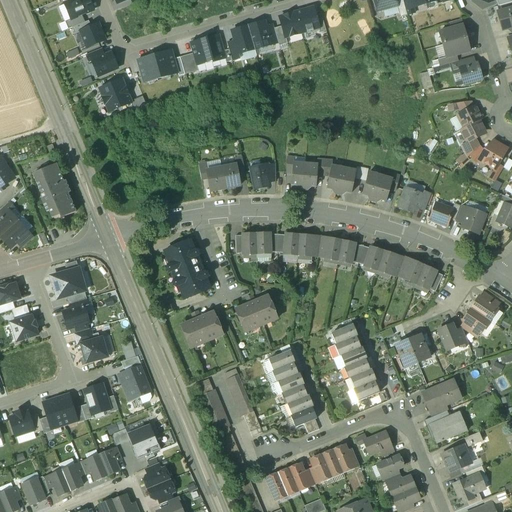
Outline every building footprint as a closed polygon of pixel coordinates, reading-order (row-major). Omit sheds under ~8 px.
[(75,0),(64,5),(71,20),(81,16),(92,11),(87,0),(75,0)] [(395,0),(372,0),(376,12),(396,6),(397,6),(396,0),(395,0)] [(401,0),(397,0),(396,0),(397,6),(396,6),(400,18),(406,16),(401,0)] [(409,0),(401,0),(406,16),(414,14),(412,8),(409,0)] [(423,0),(409,0),(412,8),(425,4),(423,0)] [(511,8),(497,13),(502,30),(511,28),(511,27),(511,8)] [(313,9),(295,14),(301,34),(311,31),(312,33),(319,31),(315,17),(313,9)] [(285,38),(301,34),(295,14),(279,18),(282,27),(285,38)] [(321,15),(315,17),(319,31),(320,33),(326,32),(321,15)] [(84,23),(81,16),(71,20),(65,23),(68,30),(72,28),(84,23)] [(460,20),(449,24),(450,29),(461,26),(460,20)] [(84,23),(72,28),(74,35),(80,32),(90,28),(88,21),(84,23)] [(264,23),(248,27),(254,50),(270,46),(265,28),(264,23)] [(90,28),(80,32),(87,49),(105,41),(98,24),(90,28)] [(265,28),(270,46),(278,44),(274,29),(273,25),(265,28)] [(450,29),(438,33),(442,46),(465,39),(461,26),(450,29)] [(238,55),(254,50),(248,27),(231,32),(234,42),(238,55)] [(282,27),(274,29),(278,44),(279,47),(287,44),(285,38),(282,27)] [(193,54),(197,67),(225,59),(223,52),(218,36),(190,43),(193,54)] [(465,39),(442,46),(446,58),(446,59),(455,56),(469,52),(465,39)] [(239,59),(238,55),(234,42),(227,44),(229,50),(232,61),(239,59)] [(85,56),(88,64),(92,62),(104,57),(101,49),(85,56)] [(226,63),(232,61),(229,50),(223,52),(225,59),(226,63)] [(144,84),(177,74),(173,60),(171,52),(138,61),(144,84)] [(92,62),(99,77),(117,69),(110,54),(104,57),(92,62)] [(197,67),(193,54),(180,58),(185,75),(198,71),(197,67)] [(446,58),(437,61),(439,67),(450,64),(456,62),(455,56),(446,59),(446,58)] [(185,75),(180,58),(173,60),(177,74),(178,77),(185,75)] [(456,62),(450,64),(451,67),(452,72),(459,70),(474,65),(472,58),(456,62)] [(474,65),(459,70),(463,85),(481,80),(476,65),(474,65)] [(463,85),(459,70),(452,72),(456,87),(463,85)] [(105,104),(109,113),(131,104),(130,102),(122,81),(100,90),(103,98),(102,98),(104,105),(105,104)] [(142,98),(130,102),(131,104),(135,114),(147,110),(142,98)] [(470,102),(456,104),(461,114),(473,108),(470,102)] [(461,114),(457,116),(463,129),(460,130),(460,131),(481,120),(474,107),(473,108),(461,114)] [(481,120),(460,131),(466,143),(467,144),(475,139),(480,137),(479,135),(484,132),(479,121),(481,120)] [(424,150),(430,154),(437,142),(431,139),(424,150)] [(475,139),(467,144),(466,143),(461,146),(467,158),(468,156),(478,147),(475,139)] [(507,150),(493,142),(486,153),(483,152),(478,161),(494,170),(494,171),(497,165),(507,150)] [(478,147),(468,156),(475,163),(478,161),(483,152),(479,146),(478,147)] [(241,158),(233,159),(234,163),(234,166),(235,166),(237,176),(238,176),(238,177),(245,175),(241,158)] [(294,158),(287,158),(285,173),(291,174),(292,163),(293,163),(294,158)] [(0,160),(0,187),(13,179),(1,161),(0,160)] [(324,161),(317,160),(316,165),(317,165),(316,176),(322,176),(324,161)] [(332,161),(324,161),(322,176),(329,177),(330,167),(331,167),(332,161)] [(50,163),(44,166),(42,171),(32,175),(41,196),(44,195),(45,197),(42,198),(41,201),(46,212),(48,211),(51,219),(59,216),(60,219),(75,213),(67,194),(70,193),(65,182),(63,183),(56,165),(50,163)] [(227,165),(226,167),(221,168),(225,190),(239,187),(240,186),(238,177),(238,176),(237,176),(235,166),(234,166),(234,163),(227,165)] [(293,163),(292,163),(291,174),(290,186),(295,186),(299,191),(303,191),(305,164),(293,163)] [(205,164),(198,165),(201,181),(204,180),(208,180),(206,171),(207,171),(205,164)] [(267,166),(265,166),(269,183),(275,182),(275,164),(267,166)] [(316,165),(305,164),(303,191),(306,191),(310,188),(315,188),(316,176),(317,165),(316,165)] [(266,165),(260,166),(258,169),(250,170),(254,190),(260,189),(261,187),(269,185),(269,183),(265,166),(267,166),(266,165)] [(497,165),(494,171),(494,170),(489,179),(495,182),(502,168),(497,165)] [(331,167),(330,167),(329,177),(326,189),(331,190),(334,195),(338,195),(343,169),(331,167)] [(207,171),(206,171),(208,180),(210,193),(225,190),(221,168),(207,171)] [(368,170),(356,168),(355,171),(354,179),(365,182),(368,170)] [(355,171),(343,169),(338,195),(341,196),(346,193),(351,194),(354,179),(355,171)] [(380,177),(368,173),(365,182),(362,195),(367,196),(369,201),(372,202),(380,177)] [(393,175),(391,180),(392,180),(389,190),(395,192),(399,177),(393,175)] [(391,180),(380,177),(372,202),(376,203),(381,201),(386,202),(389,190),(392,180),(391,180)] [(422,195),(404,189),(397,208),(410,213),(410,211),(416,209),(417,209),(418,209),(424,193),(423,192),(422,195)] [(424,193),(418,209),(424,211),(430,195),(424,193)] [(511,204),(511,200),(499,195),(497,200),(504,204),(511,207),(511,204)] [(9,203),(0,210),(0,217),(1,218),(9,212),(14,209),(9,203)] [(452,210),(435,204),(428,220),(446,227),(449,219),(452,210)] [(460,206),(454,204),(452,210),(449,219),(455,221),(460,206)] [(504,204),(495,223),(511,229),(511,227),(511,207),(504,204)] [(460,206),(455,221),(463,225),(469,210),(460,206)] [(463,225),(461,229),(477,235),(485,216),(469,210),(463,225)] [(1,218),(0,219),(0,237),(18,222),(9,212),(1,218)] [(18,222),(0,237),(0,238),(10,249),(16,243),(27,233),(18,222)] [(27,233),(16,243),(21,248),(32,238),(27,233)] [(270,234),(256,235),(257,255),(271,254),(271,253),(270,235),(270,234)] [(256,235),(241,235),(242,236),(242,255),(257,255),(256,235)] [(299,236),(285,235),(284,236),(283,254),(283,255),(297,256),(299,236)] [(313,237),(299,236),(297,256),(312,257),(312,256),(313,238),(313,237)] [(320,239),(313,238),(312,256),(318,257),(320,239)] [(327,240),(320,239),(318,257),(324,258),(327,240)] [(342,242),(327,239),(327,240),(324,258),(324,259),(338,262),(342,242)] [(203,274),(196,258),(198,257),(199,255),(197,252),(195,251),(194,252),(189,242),(164,252),(169,266),(167,267),(165,270),(167,272),(169,273),(172,272),(176,281),(173,282),(172,285),(173,287),(175,288),(178,287),(184,300),(209,289),(205,279),(207,279),(208,277),(207,274),(205,273),(203,274)] [(355,244),(342,242),(338,262),(351,264),(352,263),(355,246),(355,244)] [(154,262),(146,244),(134,249),(142,267),(154,262)] [(362,247),(355,246),(352,263),(358,264),(362,247)] [(369,249),(362,247),(358,264),(363,266),(369,249)] [(383,252),(369,248),(369,249),(363,266),(363,267),(377,271),(383,252)] [(396,257),(383,252),(377,271),(391,276),(391,275),(396,257)] [(403,259),(396,257),(391,275),(397,276),(403,259)] [(410,262),(403,259),(397,276),(403,278),(410,262)] [(423,267),(410,261),(403,278),(402,279),(415,285),(423,267)] [(64,266),(66,273),(78,270),(76,262),(64,266)] [(423,267),(415,285),(428,291),(429,290),(436,274),(436,273),(423,267)] [(66,273),(51,278),(58,299),(67,297),(84,292),(85,292),(78,270),(66,273)] [(442,276),(436,274),(429,290),(435,293),(442,276)] [(7,286),(0,288),(0,305),(12,302),(20,299),(15,285),(7,287),(7,286)] [(67,297),(69,305),(86,300),(84,292),(67,297)] [(499,304),(484,294),(480,299),(495,309),(499,304)] [(248,305),(235,310),(244,333),(277,320),(267,297),(254,302),(248,305)] [(478,297),(470,309),(489,322),(497,310),(495,309),(480,299),(478,297)] [(86,300),(69,305),(70,310),(84,307),(88,306),(86,300)] [(170,301),(158,306),(163,318),(175,313),(170,301)] [(12,302),(0,305),(0,314),(11,311),(15,309),(12,302)] [(15,309),(11,311),(15,322),(30,317),(26,306),(15,309)] [(70,310),(62,313),(67,330),(75,328),(86,325),(88,324),(88,322),(89,322),(91,320),(90,316),(87,315),(86,315),(84,307),(70,310)] [(489,322),(470,309),(462,321),(464,323),(479,333),(481,334),(489,322)] [(194,321),(180,326),(190,349),(222,336),(213,313),(199,318),(194,321)] [(15,322),(10,323),(16,343),(37,336),(35,328),(36,328),(34,322),(33,323),(31,317),(30,317),(15,322)] [(479,333),(464,323),(461,328),(476,338),(479,333)] [(86,325),(75,328),(76,334),(88,330),(86,325)] [(352,325),(331,334),(336,345),(356,337),(357,336),(354,331),(352,326),(352,325)] [(452,325),(437,331),(446,351),(460,345),(455,331),(452,325)] [(391,329),(379,334),(382,341),(394,336),(391,329)] [(461,329),(455,331),(460,345),(462,348),(468,345),(461,329)] [(76,334),(74,334),(77,346),(80,345),(94,341),(91,330),(88,330),(76,334)] [(426,334),(420,337),(425,348),(431,346),(426,334)] [(420,336),(407,341),(417,363),(429,358),(425,348),(420,337),(420,336)] [(336,345),(334,346),(339,357),(340,356),(360,348),(358,342),(357,342),(355,338),(356,338),(356,337),(336,345)] [(94,341),(80,345),(86,364),(107,358),(102,339),(94,341)] [(407,341),(395,346),(404,368),(417,363),(407,341)] [(360,348),(340,356),(345,367),(365,359),(366,358),(364,353),(363,353),(361,348),(362,348),(362,347),(360,348)] [(290,351),(268,360),(273,371),(293,363),(294,363),(292,357),(291,357),(289,352),(290,352),(290,351)] [(511,354),(500,358),(502,365),(511,361),(511,354)] [(131,366),(133,370),(140,368),(141,367),(138,357),(121,362),(123,369),(131,366)] [(345,367),(343,368),(348,379),(349,378),(369,370),(367,364),(366,365),(364,360),(365,360),(365,359),(345,367)] [(273,371),(272,372),(276,383),(278,383),(297,374),(295,369),(294,369),(292,364),(293,364),(293,363),(273,371)] [(132,400),(150,393),(140,368),(133,370),(122,374),(132,400)] [(235,370),(224,374),(226,380),(238,375),(235,370)] [(369,370),(349,378),(354,389),(374,381),(375,381),(373,375),(372,375),(370,371),(371,370),(369,370)] [(297,374),(278,383),(282,394),(302,385),(304,385),(301,379),(300,379),(298,375),(299,374),(297,374)] [(253,412),(238,375),(226,380),(241,417),(243,416),(253,412)] [(208,380),(197,385),(202,396),(213,391),(208,380)] [(354,389),(353,390),(358,402),(379,393),(376,387),(375,387),(373,382),(374,382),(374,381),(354,389)] [(453,381),(421,394),(426,405),(426,404),(429,411),(429,412),(440,407),(440,408),(446,406),(455,401),(452,393),(457,391),(453,381)] [(102,385),(84,391),(88,405),(91,416),(92,415),(109,410),(110,410),(106,399),(102,385)] [(282,394),(281,394),(286,405),(287,405),(307,397),(304,391),(303,391),(301,387),(302,386),(302,385),(282,394)] [(228,428),(213,391),(202,396),(217,433),(218,432),(228,428)] [(68,396),(56,400),(64,425),(76,421),(73,409),(68,396)] [(307,397),(287,405),(292,416),(311,408),(313,407),(310,401),(309,402),(307,397),(308,397),(308,396),(307,397)] [(113,397),(106,399),(110,410),(109,410),(110,413),(118,411),(113,397)] [(56,400),(43,405),(47,418),(51,429),(64,425),(56,400)] [(88,405),(81,407),(85,421),(93,419),(92,415),(91,416),(88,405)] [(440,407),(429,412),(432,418),(446,412),(448,411),(446,406),(440,408),(440,407)] [(85,421),(81,407),(73,409),(76,421),(77,424),(85,421)] [(292,416),(290,417),(295,428),(303,425),(314,420),(316,419),(314,413),(313,413),(311,409),(312,408),(311,408),(292,416)] [(24,410),(15,413),(16,416),(9,418),(15,437),(33,431),(29,417),(27,412),(25,413),(24,410)] [(253,412),(243,416),(245,422),(255,417),(253,412)] [(432,418),(426,420),(428,426),(449,417),(446,412),(432,418)] [(37,414),(29,417),(33,431),(34,434),(42,431),(39,420),(37,414)] [(449,417),(428,426),(436,444),(464,433),(456,414),(449,417)] [(255,417),(245,422),(247,427),(258,423),(255,417)] [(51,429),(47,418),(39,420),(42,431),(43,435),(52,432),(51,429)] [(314,420),(303,425),(308,435),(319,430),(314,420)] [(258,423),(247,427),(250,432),(260,428),(258,423)] [(137,460),(160,451),(150,424),(127,434),(130,441),(137,460)] [(228,428),(218,432),(220,437),(230,433),(228,428)] [(260,428),(250,432),(252,438),(262,433),(260,428)] [(116,446),(130,441),(125,430),(114,435),(113,437),(116,446)] [(230,433),(220,437),(223,443),(233,439),(230,433)] [(478,433),(464,439),(468,448),(482,442),(478,433)] [(364,436),(355,440),(358,446),(364,444),(363,442),(366,440),(364,436)] [(379,439),(378,436),(366,440),(363,442),(364,444),(369,456),(380,451),(391,446),(390,446),(386,436),(379,439)] [(233,439),(223,443),(225,448),(235,444),(233,439)] [(235,444),(225,448),(227,453),(237,449),(235,444)] [(344,446),(333,451),(341,472),(353,467),(346,453),(344,446)] [(391,446),(380,451),(382,457),(394,452),(391,446)] [(463,446),(441,455),(445,465),(449,474),(458,470),(471,464),(463,446)] [(117,448),(110,451),(114,462),(115,462),(121,459),(117,448)] [(237,449),(227,453),(229,459),(239,454),(237,449)] [(352,450),(346,453),(353,467),(358,465),(352,450)] [(110,451),(98,456),(107,476),(119,471),(115,462),(114,462),(110,451)] [(333,451),(322,456),(330,477),(341,472),(333,451)] [(239,454),(229,459),(231,464),(242,460),(239,454)] [(98,456),(87,461),(92,472),(91,472),(95,481),(107,476),(98,456)] [(330,477),(322,456),(310,460),(314,468),(319,480),(319,482),(330,477)] [(398,457),(376,466),(381,477),(396,470),(403,467),(398,457)] [(242,460),(231,464),(234,469),(244,465),(242,460)] [(87,461),(80,464),(84,475),(91,472),(92,472),(87,461)] [(80,464),(74,466),(78,477),(84,475),(80,464)] [(158,464),(145,469),(147,476),(160,470),(158,464)] [(244,465),(234,469),(236,475),(246,470),(244,465)] [(299,465),(288,470),(297,491),(308,486),(308,485),(307,485),(302,473),(303,473),(299,465)] [(74,466),(62,471),(70,492),(82,487),(78,477),(74,466)] [(481,467),(464,474),(467,480),(478,476),(484,474),(481,467)] [(319,480),(314,468),(308,471),(313,483),(319,480)] [(147,476),(145,477),(143,481),(147,490),(167,481),(165,477),(167,475),(164,469),(147,476)] [(288,470),(277,474),(286,495),(297,491),(288,470)] [(396,470),(384,475),(386,480),(398,475),(396,470)] [(458,470),(449,474),(448,474),(451,479),(460,475),(458,470)] [(62,471),(49,476),(54,487),(58,497),(70,492),(62,471)] [(303,473),(302,473),(307,485),(308,485),(313,483),(308,471),(303,473)] [(277,474),(267,479),(275,500),(286,495),(277,474)] [(398,475),(386,480),(389,486),(401,481),(398,475)] [(49,476),(43,479),(48,490),(54,487),(49,476)] [(467,480),(453,486),(460,503),(466,501),(472,498),(471,495),(477,492),(484,489),(478,476),(467,480)] [(43,479),(42,477),(36,480),(43,496),(49,494),(48,490),(43,479)] [(389,486),(387,486),(392,498),(414,489),(409,477),(401,481),(389,486)] [(249,479),(237,484),(240,489),(251,485),(249,479)] [(36,480),(22,486),(30,506),(45,500),(43,496),(36,480)] [(167,481),(147,490),(151,499),(155,500),(157,500),(170,494),(174,493),(172,487),(169,486),(167,481)] [(262,511),(251,485),(240,489),(249,511),(262,511)] [(16,488),(10,491),(15,502),(21,499),(16,488)] [(414,489),(392,498),(397,509),(412,502),(418,500),(414,489)] [(10,491),(0,494),(0,499),(5,511),(14,511),(18,510),(15,502),(10,491)] [(505,491),(491,497),(494,505),(508,500),(505,491)] [(477,492),(471,495),(472,498),(466,501),(468,506),(481,501),(477,492)] [(170,494),(157,500),(160,505),(167,502),(173,500),(170,494)] [(125,496),(112,502),(116,511),(131,511),(129,506),(125,496)] [(173,500),(167,502),(169,508),(170,508),(179,505),(181,504),(178,497),(173,500)] [(491,497),(482,501),(484,506),(491,504),(492,506),(494,505),(491,497)] [(322,511),(325,511),(321,500),(315,502),(319,511),(322,511)] [(112,502),(111,501),(99,506),(101,511),(116,511),(112,502)] [(319,511),(315,502),(309,504),(312,511),(319,511)] [(351,508),(345,510),(342,509),(338,511),(337,511),(364,511),(362,504),(361,502),(352,506),(351,508)] [(371,511),(367,502),(362,504),(364,511),(371,511)] [(412,502),(400,508),(401,511),(403,511),(414,508),(412,502)]
